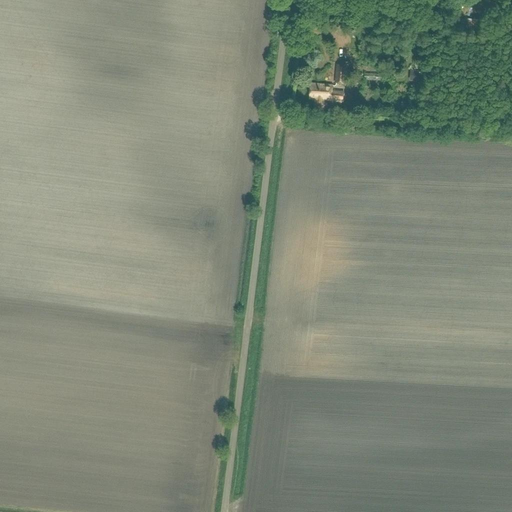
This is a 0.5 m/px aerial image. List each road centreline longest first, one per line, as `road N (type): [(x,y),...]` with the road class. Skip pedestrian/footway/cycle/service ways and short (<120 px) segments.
road 1 (unclassified): [(224,511),(288,0)]
road 2 (unknown): [(272,123),(511,133)]
